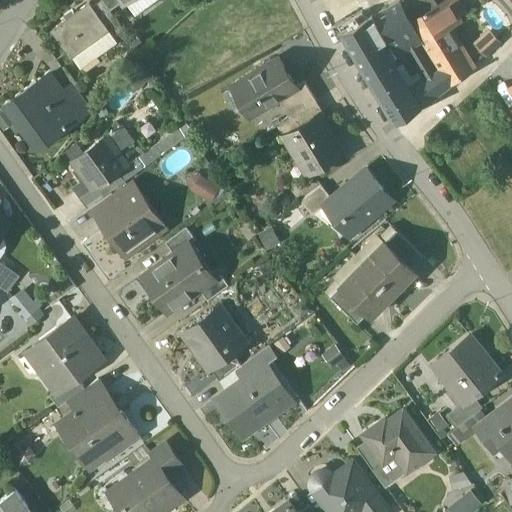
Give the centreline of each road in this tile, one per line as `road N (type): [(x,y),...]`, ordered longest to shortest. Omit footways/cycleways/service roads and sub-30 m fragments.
road 1 (residential): [(236,491),(0,166)]
road 2 (residential): [(485,270),(303,445),(236,491)]
road 3 (residential): [(485,270),(343,67),(306,0)]
